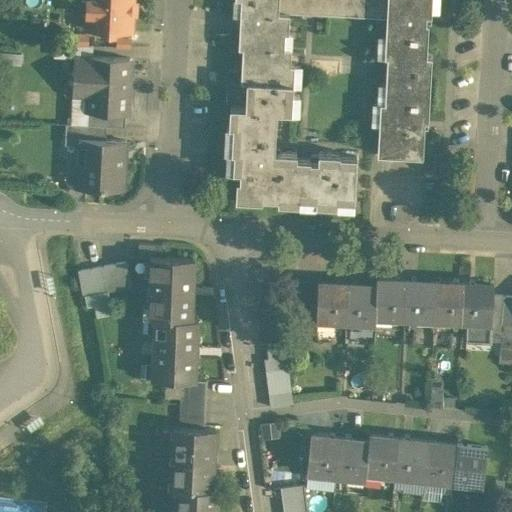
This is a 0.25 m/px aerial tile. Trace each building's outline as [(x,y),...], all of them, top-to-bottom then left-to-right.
[(81,0),(81,12),(88,13),(87,27),(102,28),(102,32),(115,33),(116,28),(131,29),(132,12),(134,12),(134,11),(129,10),(130,4),(134,4),(134,3),(133,3),(132,0),(81,0)] [(241,0),(239,46),(243,46),(241,79),(293,82),(294,64),(290,63),(291,46),(284,46),(284,31),(288,32),(289,12),(278,12),(278,0),(241,0)] [(387,0),(278,0),(278,12),(289,12),(386,17),(387,0)] [(387,0),(386,17),(384,53),(379,53),(378,55),(387,56),(384,102),(374,101),(374,103),(380,104),(377,154),(422,156),(424,120),(428,120),(431,55),(426,55),(428,22),(425,22),(426,14),(431,15),(431,0),(387,0)] [(86,32),(72,32),(72,43),(85,43),(86,32)] [(130,57),(90,55),(90,58),(74,57),(72,86),(89,87),(87,111),(127,113),(130,57)] [(245,106),(230,105),(229,125),(233,125),(232,148),(228,148),(227,151),(234,151),(233,170),(240,170),(239,179),(236,179),(235,198),(262,200),(262,196),(278,197),(281,151),(274,151),(276,110),(291,111),(293,84),(299,84),(299,82),(293,82),(241,79),(241,80),(247,80),(245,106)] [(125,139),(83,137),(81,186),(123,189),(125,139)] [(318,160),(310,160),(310,158),(296,157),(296,152),(281,151),(278,197),(277,202),(299,203),(299,197),(316,198),(315,204),(337,205),(337,199),(354,200),(356,155),(339,154),(339,153),(318,151),(318,160)] [(161,244),(138,243),(137,256),(150,257),(150,255),(161,256),(161,244)] [(161,256),(150,255),(150,257),(151,257),(148,316),(148,317),(154,317),(197,319),(197,318),(191,318),(193,259),(194,259),(194,258),(161,256)] [(126,261),(113,263),(118,289),(131,286),(126,261)] [(113,263),(101,265),(106,291),(118,289),(113,263)] [(101,265),(89,268),(94,293),(106,291),(101,265)] [(89,268),(78,270),(83,295),(94,293),(89,268)] [(406,280),(376,278),(376,285),(375,315),(404,316),(406,280)] [(435,281),(406,280),(404,316),(433,318),(435,281)] [(347,283),(317,281),(316,317),(345,319),(347,283)] [(463,282),(435,281),(433,318),(462,319),(463,282)] [(493,284),(463,282),(462,319),(491,321),(493,284)] [(376,285),(347,283),(345,319),(375,321),(375,315),(376,285)] [(269,293),(260,294),(262,310),(271,309),(269,293)] [(511,295),(503,294),(500,322),(511,323),(511,295)] [(271,309),(262,310),(263,322),(285,319),(284,307),(271,309)] [(197,319),(154,317),(152,376),(151,377),(181,379),(195,380),(195,379),(195,378),(197,319)] [(285,319),(263,322),(265,334),(287,331),(285,319)] [(511,325),(499,324),(497,336),(511,338),(511,325)] [(287,331),(265,334),(266,346),(288,343),(287,331)] [(288,343),(266,346),(268,358),(286,356),(290,355),(288,343)] [(268,358),(264,358),(265,370),(287,367),(286,356),(268,358)] [(287,367),(265,370),(267,382),(289,379),(287,367)] [(195,380),(181,379),(179,425),(204,427),(206,379),(195,379),(195,380)] [(289,379),(267,382),(269,394),(290,391),(289,379)] [(290,391),(269,394),(270,406),(292,403),(290,391)] [(179,425),(173,425),(170,486),(218,488),(212,488),(215,427),(204,427),(179,425)] [(340,436),(310,433),(306,470),(336,473),(340,436)] [(398,437),(369,434),(368,440),(365,470),(366,471),(394,474),(398,437)] [(368,440),(340,436),(336,473),(365,477),(366,471),(365,470),(368,440)] [(427,440),(398,437),(394,474),(423,477),(427,440)] [(456,443),(427,440),(423,477),(452,480),(456,443)] [(486,446),(456,443),(452,480),(481,483),(486,446)] [(302,482),(280,485),(282,498),(304,495),(302,482)] [(216,511),(218,488),(170,486),(176,487),(174,511),(216,511)] [(304,495),(282,498),(283,509),(305,506),(304,495)]
